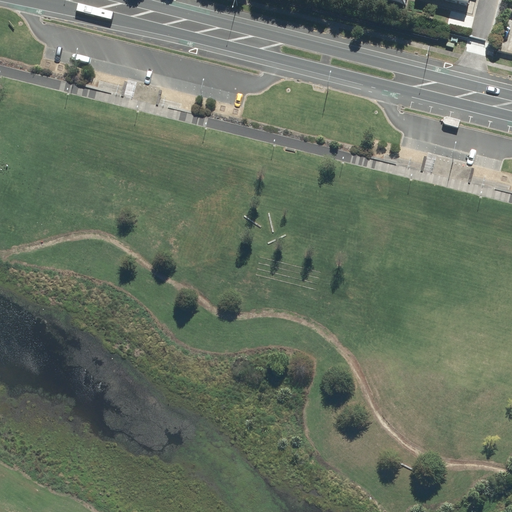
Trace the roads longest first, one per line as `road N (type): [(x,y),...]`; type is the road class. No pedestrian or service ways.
road 1 (secondary): [(511,114),(47,0)]
road 2 (secondary): [(146,0),(511,93)]
